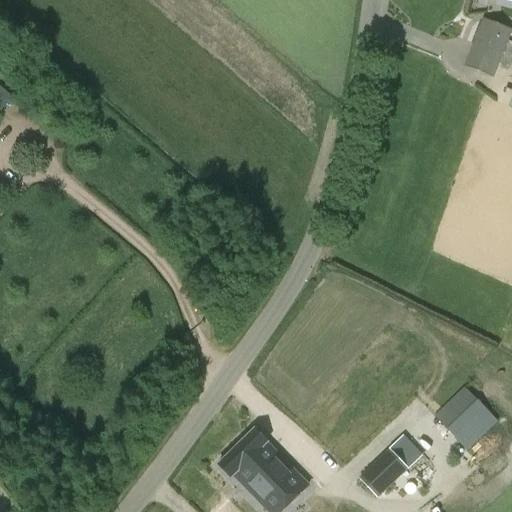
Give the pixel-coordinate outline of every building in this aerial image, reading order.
[(464,67),(494,79),(499,64),(509,68),(511,61),(511,43),(508,42),(511,31),(511,29),(483,19),(464,67)] [(0,104),(3,107),(11,98),(2,90),(0,92),(0,104)] [(350,467),(419,398),(394,373),(325,441),(350,467)] [(281,439),(298,456),(350,404),(333,387),(281,439)] [(497,423),(477,401),(464,387),(434,415),(440,424),(467,452),(497,423)] [(266,511),(285,511),(309,488),(268,444),(255,430),(218,466),(231,479),(233,477),(243,487),(230,501),(240,511),(244,511),(256,501),(266,511)] [(405,435),(358,480),(378,499),(424,454),(405,435)]
